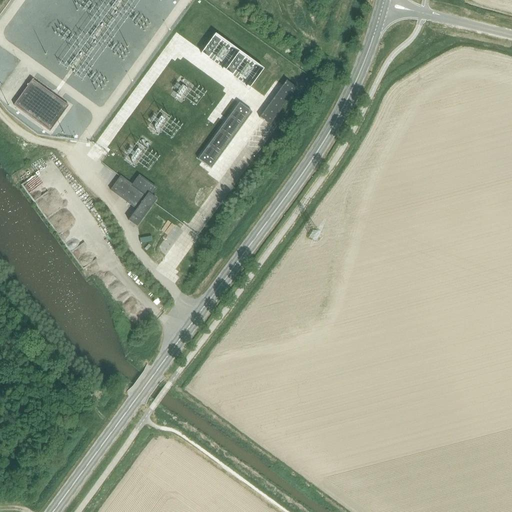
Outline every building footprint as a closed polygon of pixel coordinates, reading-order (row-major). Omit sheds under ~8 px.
[(207,86),(212,78),(206,74),(201,82),(207,86)] [(32,80),(13,106),(49,132),(68,106),(32,80)] [(286,81),(259,118),(269,126),(297,88),(286,81)] [(251,113),(238,103),(197,160),(210,169),(251,113)] [(152,137),(166,122),(161,117),(155,123),(151,120),(143,128),(152,137)] [(131,145),(120,163),(130,170),(142,151),(131,145)] [(127,220),(136,227),(153,203),(156,198),(150,194),(155,186),(137,174),(131,184),(119,175),(108,190),(135,209),(127,220)] [(170,219),(183,226),(186,220),(173,213),(170,219)] [(159,254),(165,260),(176,249),(171,243),(159,254)] [(69,252),(79,268),(92,260),(82,245),(69,252)]
